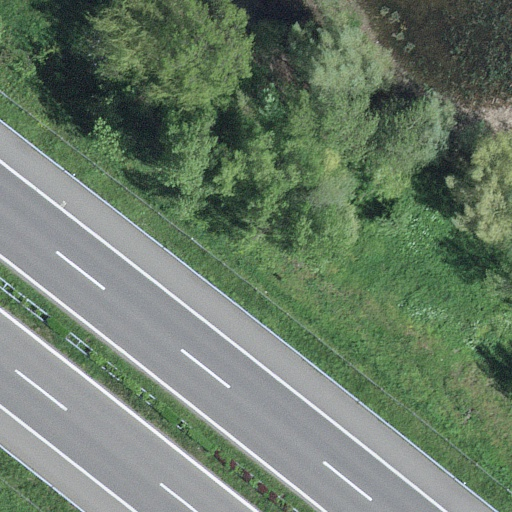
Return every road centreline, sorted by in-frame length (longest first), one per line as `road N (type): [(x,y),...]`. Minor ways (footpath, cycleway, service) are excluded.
road 1 (motorway): [(387,511),(0,207)]
road 2 (motorway): [(0,356),(197,511)]
